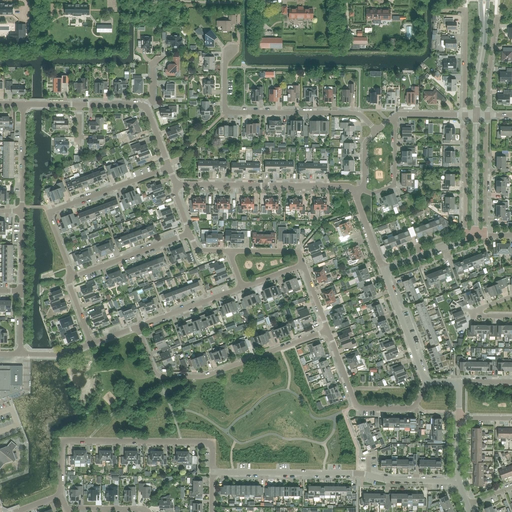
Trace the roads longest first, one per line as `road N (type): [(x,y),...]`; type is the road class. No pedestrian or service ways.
road 1 (residential): [(458,481),(212,472)]
road 2 (residential): [(58,495),(60,440),(212,441),(212,472)]
road 3 (residential): [(376,131),(355,113),(224,112),(224,58),(237,44)]
road 4 (residential): [(317,333),(207,375),(160,376),(137,326)]
road 5 (residential): [(72,277),(47,212),(168,167)]
road 6 (residential): [(354,194),(346,186),(175,184)]
road 7 (residential): [(72,277),(189,233)]
road 8 (residential): [(464,239),(464,114)]
road 9 (residential): [(484,235),(487,115)]
road 10 (unclassified): [(474,235),(476,115)]
